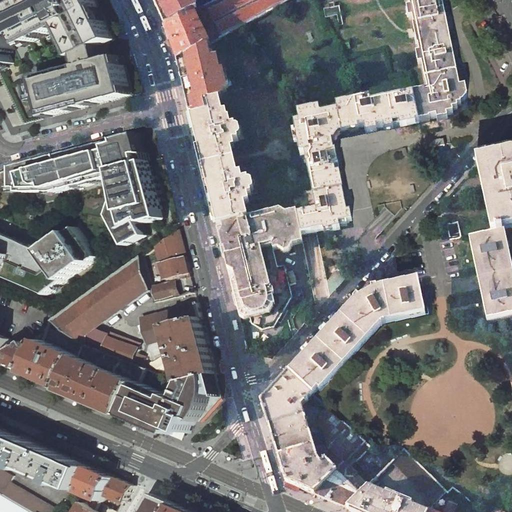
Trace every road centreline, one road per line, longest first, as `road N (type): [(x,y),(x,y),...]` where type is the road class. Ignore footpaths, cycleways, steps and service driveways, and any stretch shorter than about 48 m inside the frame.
road 1 (residential): [(511,109),(270,373),(241,382)]
road 2 (secondary): [(241,382),(171,107)]
road 3 (residential): [(0,142),(3,148),(171,107)]
road 4 (primary): [(0,406),(156,473)]
